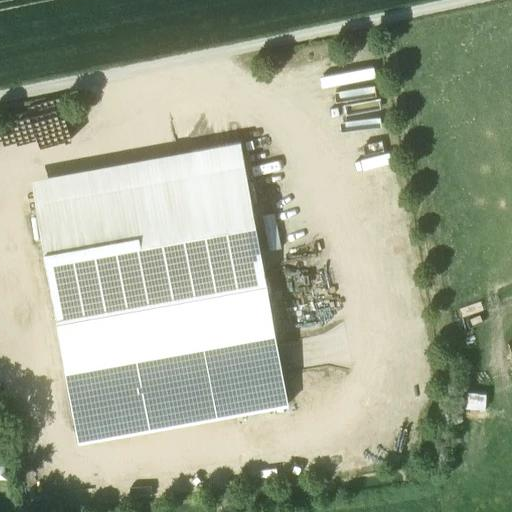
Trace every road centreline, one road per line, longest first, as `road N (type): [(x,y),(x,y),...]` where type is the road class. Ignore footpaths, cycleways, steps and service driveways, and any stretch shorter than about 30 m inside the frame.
road 1 (track): [(29,365),(56,485),(353,431),(368,415),(305,114),(283,99),(156,117)]
road 2 (track): [(486,0),(0,92)]
road 3 (track): [(0,155),(156,117),(145,66)]
road 4 (track): [(0,373),(29,365),(0,216)]
